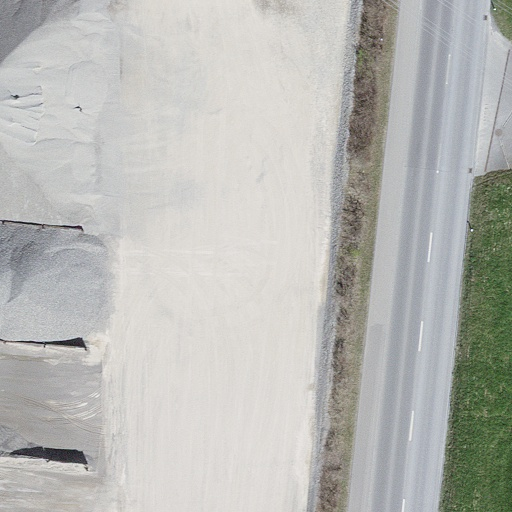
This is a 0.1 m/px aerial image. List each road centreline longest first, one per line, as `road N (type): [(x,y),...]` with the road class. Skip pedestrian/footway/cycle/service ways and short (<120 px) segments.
road 1 (unknown): [(198,511),(211,0)]
road 2 (tertiary): [(446,79),(398,511)]
